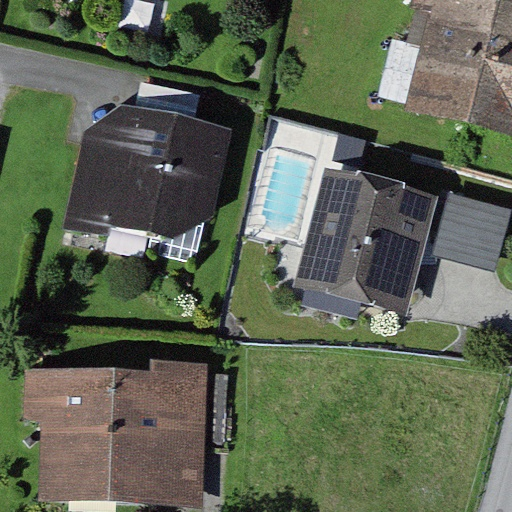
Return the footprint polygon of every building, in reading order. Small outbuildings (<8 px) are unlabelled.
[(511,0),(425,0),(424,9),(438,13),(412,111),(511,136),(511,0)] [(207,253),(236,139),(132,113),(97,138),(77,220),(207,253)] [(0,182),(10,139),(0,136),(0,182)] [(436,206),(334,179),(305,287),(408,314),(436,206)] [(511,236),(511,213),(456,199),(440,259),(471,267),(502,275),(511,236)] [(49,499),(204,502),(207,372),(158,371),(158,384),(37,382),(36,418),(50,418),(49,499)] [(429,388),(364,378),(354,450),(332,446),(322,511),(444,511),(445,509),(458,424),(425,420),(429,388)]
